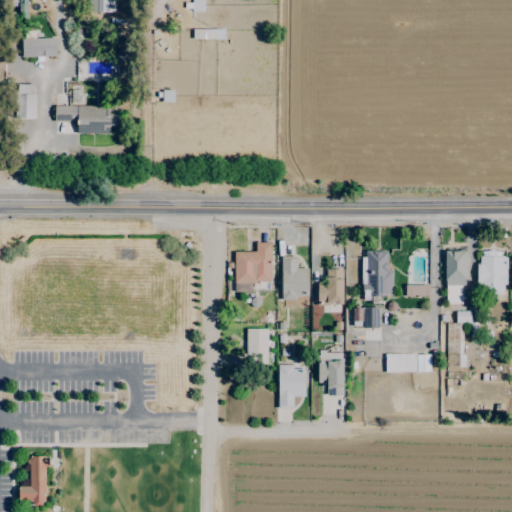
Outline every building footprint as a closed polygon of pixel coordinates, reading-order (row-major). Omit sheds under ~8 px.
[(113,13),(113,0),(88,0),(88,12),(113,13)] [(21,57),(56,56),(55,38),(21,39),(21,57)] [(15,119),(34,119),(34,85),(15,85),(15,119)] [(76,134),(109,133),(109,127),(118,127),(118,106),(54,106),(54,121),(76,121),(76,134)] [(233,252),(233,292),(251,292),(251,282),(270,282),(269,243),(254,243),(255,252),(233,252)] [(391,270),(386,270),(387,251),(362,251),(361,295),(391,296),(391,270)] [(463,251),(444,251),(445,304),(464,304),(463,251)] [(477,293),(504,293),(505,257),(496,256),(496,252),(478,251),(477,293)] [(280,258),(280,300),(296,300),(296,296),(307,296),(307,268),(295,269),(295,258),(280,258)] [(342,269),(325,269),(325,285),(316,285),(316,304),(342,304),(342,269)] [(404,296),(427,297),(428,285),(404,284),(404,296)] [(447,323),(446,366),(460,366),(461,320),(462,320),(462,313),(457,313),(457,323),(447,323)] [(266,329),(246,329),(246,360),(256,360),(256,364),(266,364),(266,329)] [(325,396),(342,396),(342,352),(317,352),(316,383),(325,383),(325,396)] [(429,353),(383,354),(384,373),(430,372),(429,353)] [(304,397),(304,370),(292,370),(292,365),(276,365),(277,408),(292,408),(292,397),(304,397)] [(45,456),(28,456),(27,486),(17,486),(17,505),(44,505),(45,456)]
